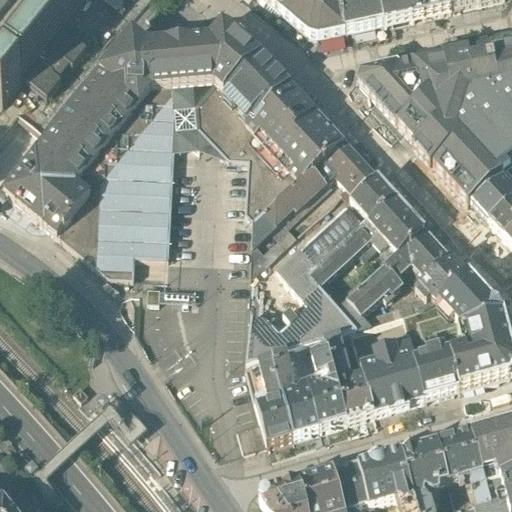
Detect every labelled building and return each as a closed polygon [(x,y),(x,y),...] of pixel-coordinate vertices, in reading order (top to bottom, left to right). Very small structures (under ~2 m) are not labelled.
[(90,0),(33,63),(49,77),(117,3),(114,0),(90,0)] [(297,0),(258,0),(257,1),(281,20),(297,0)] [(297,0),(281,20),(309,43),(308,44),(318,46),(346,40),(337,2),(327,4),(318,0),(297,0)] [(336,0),(337,2),(346,40),(354,38),(354,39),(375,35),(375,34),(382,32),(375,0),(336,0)] [(375,0),(382,32),(412,26),(406,0),(375,0)] [(406,0),(412,26),(412,27),(425,24),(425,23),(451,18),(447,0),(406,0)] [(447,0),(451,18),(461,16),(460,14),(478,10),(478,11),(504,4),(503,0),(447,0)] [(209,46),(147,52),(132,39),(115,59),(88,92),(7,189),(9,190),(9,189),(11,190),(11,196),(10,198),(9,197),(8,199),(109,283),(112,283),(114,261),(134,262),(168,264),(173,166),(174,157),(181,158),(181,155),(187,148),(198,157),(207,146),(227,167),(248,169),(245,220),(254,230),(344,150),(296,100),(291,92),(260,61),(259,62),(222,31),(209,46)] [(360,78),(357,87),(415,150),(411,154),(430,174),(432,172),(468,211),(470,209),(504,184),(511,192),(511,45),(467,55),(467,54),(441,59),(441,60),(408,67),(409,70),(398,72),(398,71),(397,70),(360,78)] [(344,150),(254,230),(253,253),(256,251),(293,217),(295,219),(335,183),(346,195),(354,188),(353,187),(367,175),(344,150)] [(394,205),(367,175),(353,187),(354,188),(346,195),(355,204),(349,209),(350,210),(368,229),(394,205)] [(470,209),(489,229),(511,212),(511,192),(504,184),(470,209)] [(424,237),(395,205),(394,205),(368,229),(308,281),(319,294),(327,287),(358,259),(364,266),(381,250),(385,254),(388,251),(397,261),(424,237)] [(368,229),(350,210),(300,255),(279,275),(279,281),(303,308),(303,317),(296,323),(289,316),(283,322),(290,329),(283,335),(274,334),(265,324),(250,323),(246,370),(297,353),(351,338),(357,337),(330,306),(319,294),(308,281),(368,229)] [(511,212),(489,229),(511,254),(511,212)] [(450,266),(424,237),(397,261),(346,306),(360,323),(385,300),(386,301),(389,299),(391,301),(402,290),(396,284),(411,271),(413,274),(410,276),(414,281),(417,279),(424,286),(425,288),(450,266)] [(283,241),(263,259),(256,251),(253,253),(252,283),(289,248),(283,241)] [(114,261),(112,283),(133,284),(134,262),(114,261)] [(450,266),(425,288),(424,286),(419,291),(419,292),(415,296),(421,303),(426,308),(431,304),(437,311),(467,285),(472,280),(450,266)] [(467,285),(437,311),(401,322),(408,345),(443,335),(444,335),(446,339),(502,323),(467,285)] [(338,299),(327,287),(319,294),(330,306),(338,299)] [(160,293),(148,293),(147,307),(159,308),(160,293)] [(346,306),(338,299),(330,306),(357,337),(368,333),(368,332),(360,323),(346,306)] [(401,322),(437,311),(431,304),(426,308),(421,303),(378,320),(368,332),(368,333),(401,322)] [(511,379),(511,360),(502,323),(446,339),(444,335),(443,335),(459,397),(509,384),(511,379)] [(443,335),(408,345),(409,351),(424,407),(459,397),(443,335)] [(363,382),(346,387),(345,383),(348,382),(348,380),(344,362),(343,363),(338,343),(324,347),(327,357),(346,428),(373,421),(363,382)] [(327,357),(324,347),(308,351),(312,361),(327,357)] [(409,351),(374,360),(376,368),(360,373),(363,382),(373,421),(424,407),(409,351)] [(307,390),(300,392),(297,399),(291,398),(294,388),(288,367),(293,363),(292,356),(271,363),(293,443),(320,436),(307,390)] [(346,428),(327,357),(312,361),(318,383),(325,391),(318,393),(318,392),(312,389),(307,390),(320,436),(346,428)] [(293,443),(271,363),(258,367),(268,402),(273,408),(265,410),(264,405),(265,405),(265,404),(254,407),(255,408),(260,427),(266,450),(293,443)] [(79,387),(72,393),(80,402),(87,395),(79,387)] [(106,414),(110,410),(104,404),(100,407),(97,410),(103,416),(106,414)] [(260,427),(237,434),(243,457),(266,450),(260,427)] [(511,428),(471,439),(471,440),(484,490),(511,482),(511,428)] [(471,439),(436,449),(447,488),(472,481),(470,490),(475,511),(479,511),(489,509),(484,490),(471,440),(471,439)] [(436,449),(400,459),(414,511),(430,511),(428,505),(423,498),(425,494),(434,497),(438,496),(439,490),(447,488),(436,449)] [(414,511),(400,459),(358,471),(368,509),(368,511),(373,511),(396,506),(401,509),(399,511),(414,511)] [(34,475),(37,472),(32,466),(28,468),(25,472),(30,478),(34,475)] [(358,471),(341,475),(333,478),(341,511),(359,511),(368,509),(358,471)] [(341,511),(333,478),(298,487),(304,511),(341,511)] [(511,511),(511,482),(484,490),(489,509),(479,511),(511,511)] [(180,511),(161,487),(155,491),(171,511),(180,511)] [(304,511),(298,487),(280,492),(280,493),(266,496),(260,506),(263,511),(304,511)]
